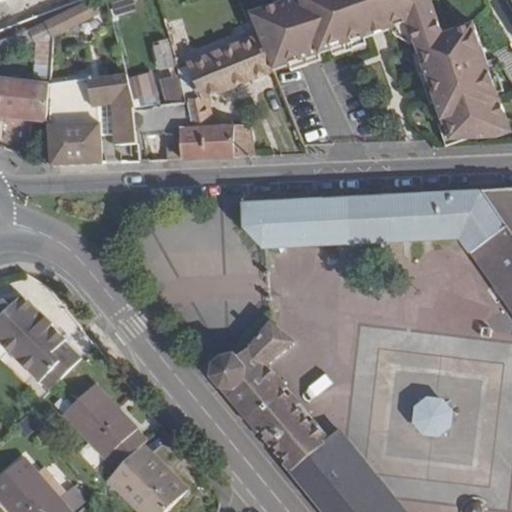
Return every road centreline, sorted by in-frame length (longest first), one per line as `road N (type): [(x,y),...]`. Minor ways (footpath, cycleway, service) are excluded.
road 1 (tertiary): [(511,162),(0,183)]
road 2 (tertiary): [(0,219),(60,242),(88,268),(264,495)]
